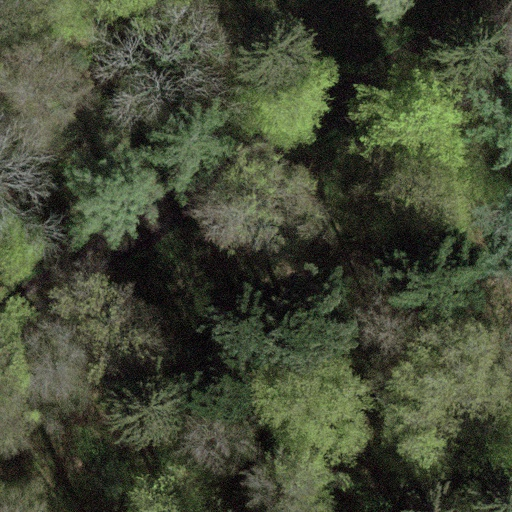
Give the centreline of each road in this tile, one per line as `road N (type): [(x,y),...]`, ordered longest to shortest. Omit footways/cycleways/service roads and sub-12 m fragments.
road 1 (track): [(502,0),(0,319)]
road 2 (track): [(166,0),(382,73),(511,100)]
